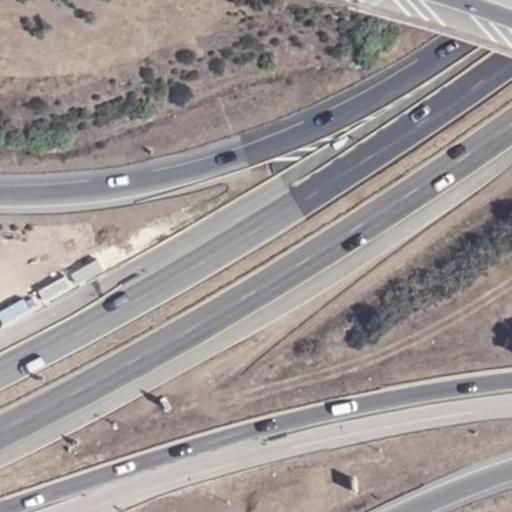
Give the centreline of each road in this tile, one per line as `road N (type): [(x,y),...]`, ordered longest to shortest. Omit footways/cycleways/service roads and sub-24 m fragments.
road 1 (motorway): [(511,57),(404,136),(0,369)]
road 2 (motorway): [(0,433),(202,325),(511,124)]
road 3 (motorway): [(511,9),(348,112),(236,160),(142,184),(0,193)]
road 4 (motorway): [(11,511),(232,443),(401,402),(511,388)]
road 5 (motorway): [(398,511),(511,469)]
